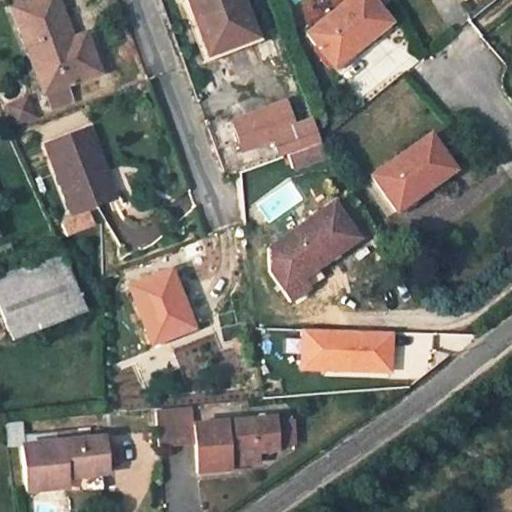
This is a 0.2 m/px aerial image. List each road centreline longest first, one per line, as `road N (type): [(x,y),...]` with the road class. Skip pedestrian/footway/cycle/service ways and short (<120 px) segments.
road 1 (unclassified): [(256,511),(511,324)]
road 2 (residential): [(221,223),(140,0)]
